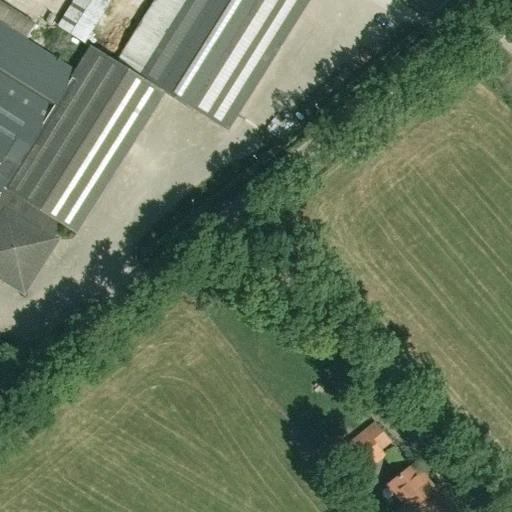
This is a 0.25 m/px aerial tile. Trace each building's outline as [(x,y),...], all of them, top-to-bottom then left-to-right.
[(74,0),(58,27),(84,43),(110,0),(74,0)] [(156,0),(116,63),(90,46),(80,63),(82,65),(92,49),(164,94),(226,133),(309,0),(156,0)] [(82,65),(80,63),(75,71),(0,23),(0,257),(14,267),(42,261),(63,227),(75,235),(164,94),(92,49),(82,65)] [(381,452),(391,444),(375,424),(345,448),(365,473),(385,457),(381,452)] [(451,511),(414,465),(389,485),(405,504),(395,511),(451,511)]
